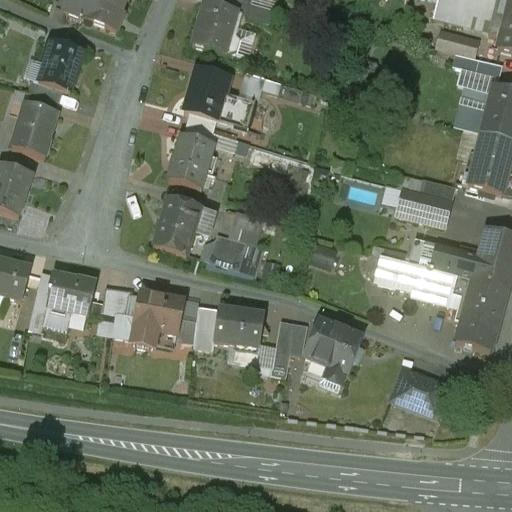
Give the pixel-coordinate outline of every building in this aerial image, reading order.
[(85,0),(85,1),(81,0),(69,0),(63,17),(117,36),(123,20),(120,19),(127,0),(85,0)] [(252,0),(223,0),(223,1),(250,9),(252,0)] [(438,0),(437,6),(433,22),(501,40),(511,0),(438,0)] [(511,0),(501,40),(497,56),(511,59),(511,0)] [(250,9),(223,1),(219,13),(237,18),(236,19),(246,21),(250,9)] [(219,13),(205,9),(193,52),(224,61),(225,59),(230,40),(236,19),(237,18),(219,13)] [(250,9),(246,21),(246,22),(268,29),(272,15),(250,9)] [(479,47),(440,37),(436,52),(475,62),(479,47)] [(236,42),(230,40),(225,59),(231,60),(236,59),(240,46),(236,42)] [(84,59),(50,49),(43,71),(47,72),(41,92),(63,99),(71,101),(84,59)] [(501,75),(455,64),(452,78),(498,88),(501,75)] [(230,86),(196,76),(188,103),(184,117),(184,118),(190,120),(215,128),(217,128),(247,136),(255,109),(226,101),(230,86)] [(63,99),(44,93),(42,103),(59,108),(60,109),(63,99)] [(511,98),(493,93),(487,117),(485,122),(489,123),(485,142),(511,148),(511,98)] [(42,103),(30,99),(26,111),(55,120),(59,108),(42,103)] [(26,111),(12,154),(45,165),(50,148),(48,148),(57,120),(55,120),(26,111)] [(487,117),(462,111),(456,134),(481,141),(485,142),(489,123),(485,122),(487,117)] [(215,128),(190,120),(186,132),(212,139),(215,128)] [(212,139),(186,132),(183,144),(210,152),(213,139),(212,139)] [(511,148),(485,142),(481,141),(473,168),(468,167),(462,191),(509,203),(511,191),(511,148)] [(183,144),(180,143),(174,161),(176,161),(168,186),(201,196),(207,179),(204,178),(212,152),(210,152),(183,144)] [(32,182),(0,172),(0,217),(18,223),(32,182)] [(454,195),(423,187),(420,199),(451,207),(454,195)] [(420,199),(402,194),(395,221),(444,233),(451,207),(420,199)] [(199,217),(168,207),(160,234),(159,233),(153,253),(185,263),(199,217)] [(511,276),(511,243),(485,237),(479,262),(472,287),(507,296),(511,276)] [(244,255),(215,246),(209,268),(238,276),(244,255)] [(479,262),(414,246),(408,270),(460,284),(472,287),(479,262)] [(408,270),(382,264),(375,288),(412,298),(418,273),(408,270)] [(30,275),(0,267),(0,301),(22,307),(30,275)] [(460,284),(418,273),(412,298),(440,305),(442,298),(456,302),(456,301),(460,284)] [(77,287),(52,281),(48,300),(50,301),(47,314),(71,319),(88,323),(96,289),(77,285),(77,287)] [(472,287),(460,284),(456,301),(462,303),(455,326),(461,328),(460,331),(495,341),(507,296),(472,287)] [(119,296),(106,295),(103,317),(116,319),(119,296)] [(132,298),(119,296),(116,319),(129,321),(132,300),(132,298)] [(129,321),(116,319),(113,343),(133,346),(136,334),(138,321),(136,320),(140,302),(132,300),(129,321)] [(165,306),(140,301),(140,302),(136,320),(138,321),(136,334),(158,338),(176,342),(177,342),(180,325),(184,308),(165,304),(165,306)] [(218,316),(198,313),(194,350),(193,354),(213,357),(214,350),(213,350),(218,316)] [(71,319),(47,314),(43,331),(67,337),(71,319)] [(264,322),(218,316),(213,350),(214,350),(230,352),(234,353),(234,351),(258,354),(258,355),(259,355),(264,322)] [(196,327),(180,325),(177,342),(176,342),(175,348),(182,349),(194,350),(196,327)] [(361,345),(319,328),(305,365),(326,373),(345,381),(347,381),(361,345)] [(281,329),(276,356),(289,358),(294,331),(281,329)] [(306,333),(294,331),(289,358),(301,360),(306,333)] [(495,341),(460,331),(456,349),(471,353),(471,354),(491,359),(495,341)] [(158,338),(136,334),(133,346),(133,348),(136,353),(150,356),(155,353),(158,338)] [(258,354),(234,351),(234,353),(230,352),(227,368),(256,373),(259,355),(258,355),(258,354)] [(289,358),(276,356),(272,381),(285,384),(289,358)] [(345,381),(326,373),(320,389),(338,396),(339,393),(340,393),(345,381)] [(450,393),(403,374),(390,406),(439,425),(450,393)]
